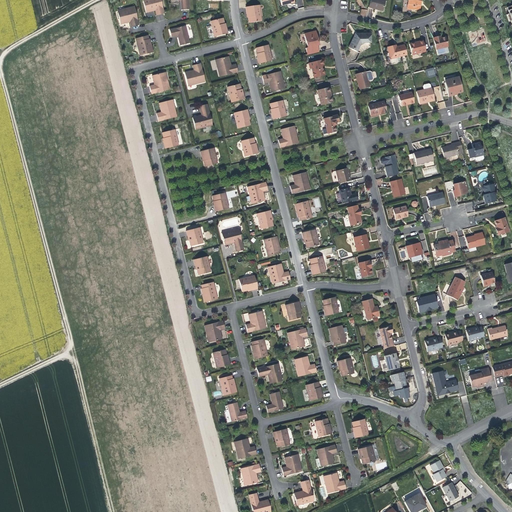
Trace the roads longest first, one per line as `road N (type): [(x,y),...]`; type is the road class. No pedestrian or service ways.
road 1 (track): [(0,70),(113,511)]
road 2 (residential): [(229,306),(200,312),(192,305),(136,80),(139,68),(165,61)]
road 3 (residential): [(304,287),(240,41)]
road 4 (residential): [(511,123),(480,113),(359,143)]
road 5 (track): [(320,511),(439,442)]
road 6 (residential): [(333,13),(359,143)]
road 7 (residential): [(333,13),(397,27),(435,16),(449,0)]
road 8 (residential): [(229,306),(259,424)]
